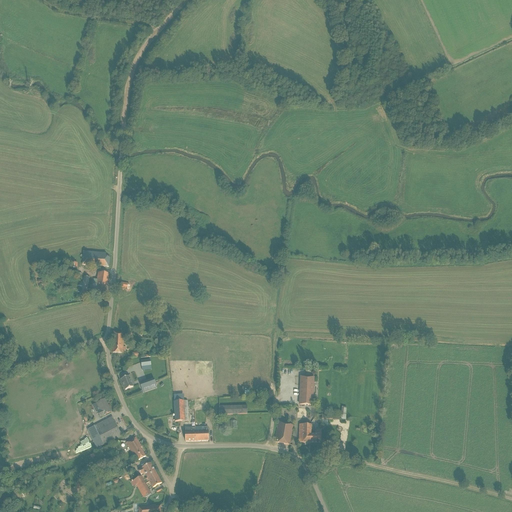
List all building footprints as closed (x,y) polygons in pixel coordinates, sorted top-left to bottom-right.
[(87,266),(92,267),(97,267),(97,266),(105,266),(109,267),(110,258),(106,257),(106,254),(101,253),(83,252),(82,265),(87,265),(87,266)] [(161,284),(162,273),(138,271),(137,282),(161,284)] [(94,279),(94,282),(97,282),(97,283),(107,285),(109,274),(98,272),(97,279),(94,279)] [(79,296),(80,297),(85,298),(86,292),(89,292),(91,280),(89,279),(89,277),(84,276),(84,277),(82,277),(81,282),(72,281),(71,289),(80,291),(79,296)] [(56,285),(55,285),(54,278),(48,279),(49,286),(50,286),(50,291),(56,291),(56,285)] [(94,282),(92,294),(94,294),(94,296),(102,297),(104,298),(106,287),(107,287),(107,285),(97,283),(97,282),(94,282)] [(77,298),(76,290),(66,290),(66,298),(77,298)] [(112,307),(112,327),(121,327),(121,307),(112,307)] [(112,353),(117,353),(123,353),(124,332),(113,332),(112,353)] [(121,379),(125,390),(133,387),(129,376),(121,379)] [(314,377),(300,376),(299,405),(313,406),(314,377)] [(154,379),(141,383),(139,384),(143,393),(157,388),(154,379)] [(105,399),(100,402),(93,405),(96,413),(97,412),(100,417),(111,412),(110,412),(107,406),(108,406),(105,399)] [(174,399),(174,401),(175,422),(188,421),(187,401),(180,401),(180,399),(174,399)] [(209,400),(195,400),(195,411),(205,411),(205,417),(209,417),(209,400)] [(219,407),(219,410),(219,415),(247,414),(247,409),(247,406),(219,407)] [(112,417),(87,430),(97,448),(124,434),(122,430),(119,431),(112,417)] [(288,423),(283,422),(278,421),(275,442),(290,445),(293,426),(288,425),(288,423)] [(311,434),(311,431),(311,425),(299,425),(299,443),(321,443),(321,430),(315,430),(315,434),(311,434)] [(185,428),(185,442),(208,441),(208,427),(202,427),(202,428),(185,428)] [(126,443),(131,453),(136,460),(137,462),(145,457),(141,448),(141,447),(136,438),(126,443)] [(118,464),(115,457),(104,461),(106,468),(118,464)] [(150,463),(146,466),(138,470),(141,475),(144,473),(153,488),(162,483),(150,463)] [(141,476),(130,482),(133,487),(136,485),(144,481),(141,476)] [(144,481),(136,485),(143,498),(151,494),(144,481)]
